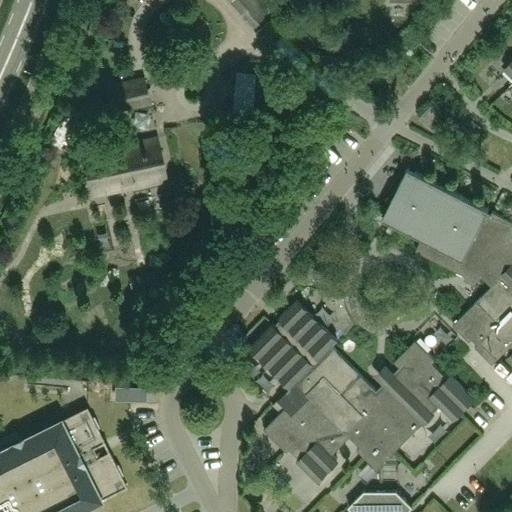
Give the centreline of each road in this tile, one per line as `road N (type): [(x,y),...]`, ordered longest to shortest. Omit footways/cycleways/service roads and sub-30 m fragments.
road 1 (residential): [(198,361),(391,125)]
road 2 (residential): [(214,511),(167,408),(198,361)]
road 3 (residential): [(198,361),(235,405),(222,511)]
road 4 (residential): [(391,125),(494,0)]
road 5 (residential): [(511,187),(391,125)]
